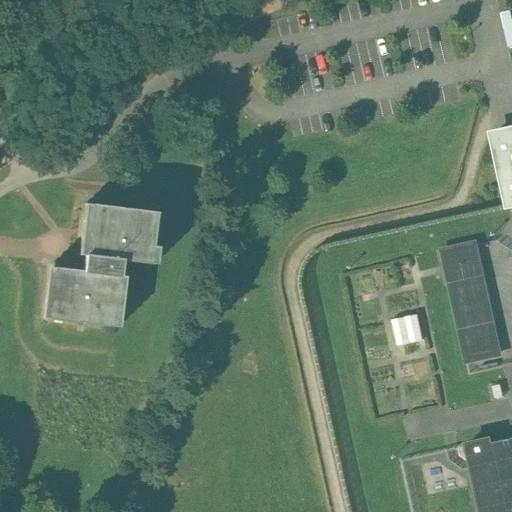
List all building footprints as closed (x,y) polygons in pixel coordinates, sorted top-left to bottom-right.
[(0,0),(0,17),(35,0),(0,0)] [(511,124),(504,126),(485,130),(503,206),(511,204),(511,124)] [(156,212),(90,204),(82,271),(53,267),(47,319),(113,327),(121,261),(150,264),(152,245),(151,245),(155,214),(156,214),(156,212)] [(474,244),(442,251),(466,362),(498,355),(474,244)] [(418,314),(391,318),(394,344),(421,341),(418,314)] [(511,511),(511,441),(489,446),(488,440),(466,445),(481,511),(511,511)]
